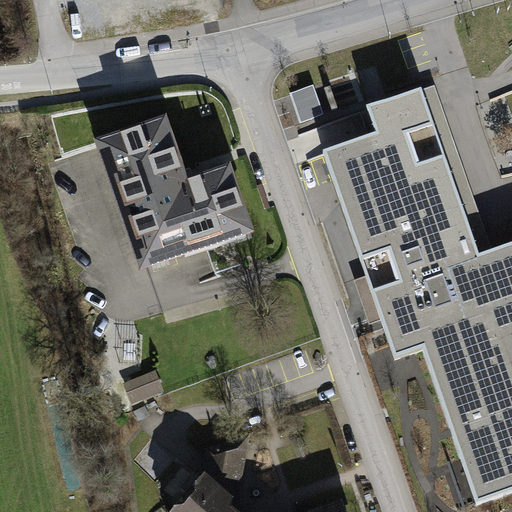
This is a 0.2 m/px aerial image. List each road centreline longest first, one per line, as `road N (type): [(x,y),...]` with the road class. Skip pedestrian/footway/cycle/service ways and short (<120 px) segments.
road 1 (residential): [(396,511),(238,49)]
road 2 (unclassified): [(238,49),(413,0)]
road 3 (unclassified): [(61,74),(238,49)]
